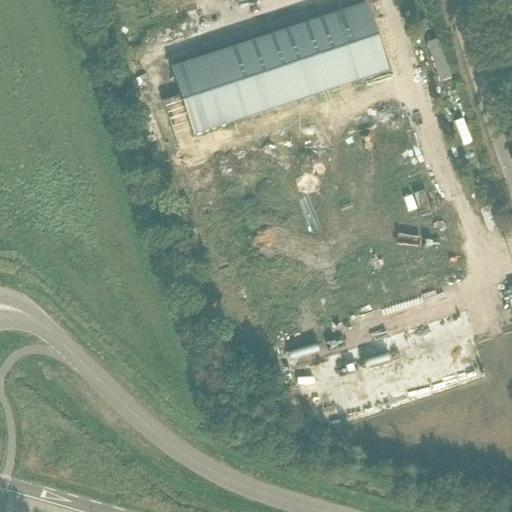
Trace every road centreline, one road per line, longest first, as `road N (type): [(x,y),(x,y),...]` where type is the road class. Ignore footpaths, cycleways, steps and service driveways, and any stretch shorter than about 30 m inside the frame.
road 1 (unclassified): [(314,511),(186,458),(39,323),(0,307)]
road 2 (unclassified): [(511,189),(445,0)]
